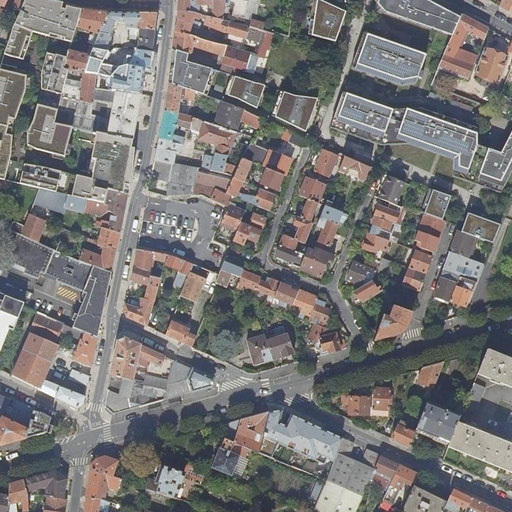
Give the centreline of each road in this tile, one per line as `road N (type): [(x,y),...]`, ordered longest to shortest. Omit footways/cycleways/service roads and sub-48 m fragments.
road 1 (residential): [(169,6),(156,108),(110,319)]
road 2 (residential): [(511,507),(262,390)]
road 3 (tertiary): [(262,390),(85,443)]
road 4 (residential): [(262,390),(110,319)]
road 5 (residential): [(456,208),(404,354)]
road 6 (residential): [(376,176),(332,292)]
road 7 (residential): [(306,151),(261,265)]
